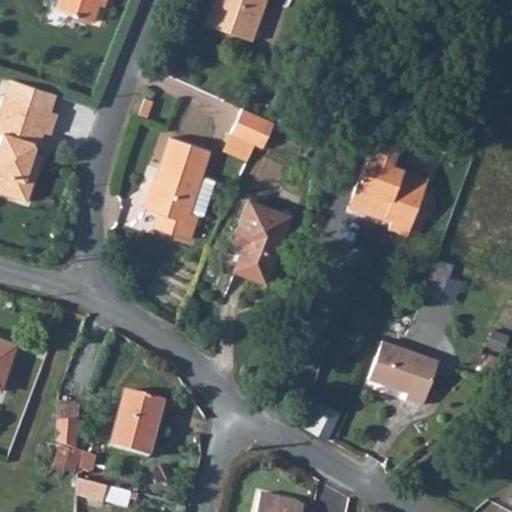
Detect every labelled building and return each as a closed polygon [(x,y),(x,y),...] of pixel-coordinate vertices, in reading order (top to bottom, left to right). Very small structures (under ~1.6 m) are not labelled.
[(60,0),(58,9),(81,17),(87,0),(60,0)] [(87,0),(81,17),(93,21),(100,0),(87,0)] [(216,0),(207,22),(252,38),(266,0),(216,0)] [(0,192),(29,202),(39,171),(26,167),(47,109),(53,94),(7,80),(0,106),(0,132),(3,134),(0,143),(0,192)] [(241,105),(234,123),(231,129),(255,138),(257,139),(264,142),(273,118),(241,105)] [(26,167),(39,171),(44,156),(37,153),(39,149),(38,142),(42,130),(54,134),(61,114),(47,109),(26,167)] [(151,223),(186,236),(195,213),(185,209),(207,149),(169,135),(154,176),(151,176),(141,204),(156,209),(151,223)] [(349,199),(377,210),(398,150),(371,141),(349,199)] [(398,150),(377,210),(390,215),(386,225),(406,232),(427,176),(395,165),(400,151),(398,150)] [(232,266),(263,278),(289,213),(249,197),(234,236),(243,239),(232,266)] [(435,260),(424,294),(440,300),(453,266),(435,260)] [(0,386),(15,342),(0,337),(0,386)] [(368,378),(395,389),(407,350),(381,341),(368,378)] [(407,350),(395,389),(406,393),(405,398),(421,404),(437,360),(407,350)] [(110,447),(149,458),(165,404),(127,393),(110,447)] [(307,430),(325,440),(339,413),(321,404),(307,430)] [(492,430),(511,438),(511,421),(498,415),(492,430)] [(53,439),(73,448),(74,419),(54,418),(55,427),(53,439)] [(511,461),(511,438),(492,430),(484,449),(511,461)] [(76,494),(103,501),(107,486),(77,478),(76,489),(76,494)] [(258,511),(303,511),(304,509),(296,503),(262,496),(258,511)]
